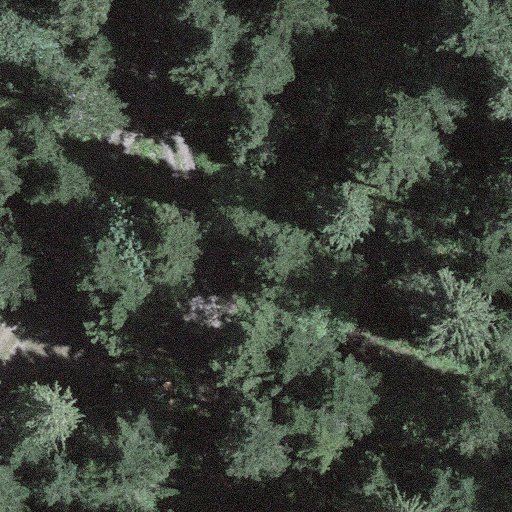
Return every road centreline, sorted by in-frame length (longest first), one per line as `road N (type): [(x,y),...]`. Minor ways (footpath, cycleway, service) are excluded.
road 1 (track): [(0,377),(71,328),(199,285),(511,434)]
road 2 (track): [(150,0),(190,187),(220,511)]
